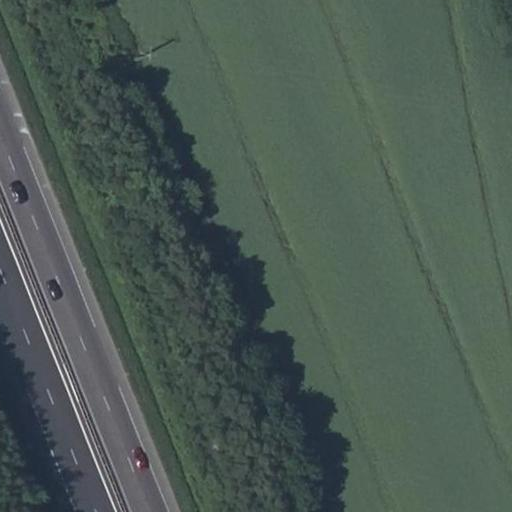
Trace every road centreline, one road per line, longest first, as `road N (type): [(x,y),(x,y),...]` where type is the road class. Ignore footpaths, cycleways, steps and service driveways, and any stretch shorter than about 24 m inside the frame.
road 1 (trunk): [(152,511),(0,130)]
road 2 (trunk): [(0,266),(97,511)]
